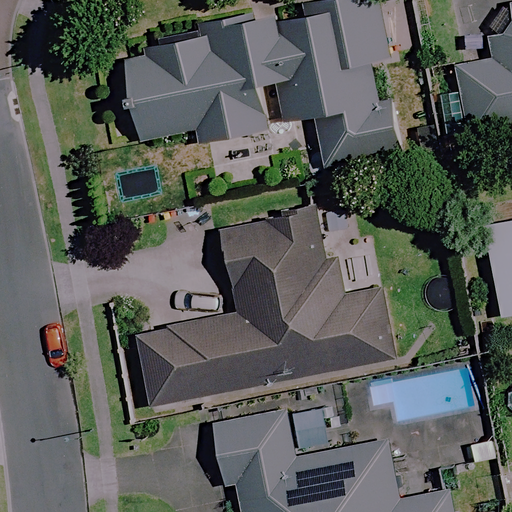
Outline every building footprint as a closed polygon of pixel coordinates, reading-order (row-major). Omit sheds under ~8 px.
[(164,42),(149,45),(151,52),(130,56),(147,137),(201,126),(204,140),(272,126),(262,81),(283,77),(291,117),(321,111),(331,163),(405,147),(395,96),(384,98),(376,60),(398,55),(386,0),(306,0),(308,9),(286,14),(285,10),(260,15),(259,10),(203,21),(204,28),(163,36),(164,42)] [(496,54),(458,62),(473,139),(511,131),(511,26),(510,30),(492,33),(496,54)] [(172,322),(173,326),(142,332),(156,404),(404,358),(390,282),(352,289),(346,252),(333,254),(322,200),(284,207),(285,212),(270,215),(270,218),(226,226),(241,309),(172,322)] [(511,219),(484,225),(502,318),(511,316),(511,219)] [(240,482),(245,511),(461,511),(456,485),(406,494),(394,436),(300,454),(291,408),(218,422),(230,484),(240,482)]
